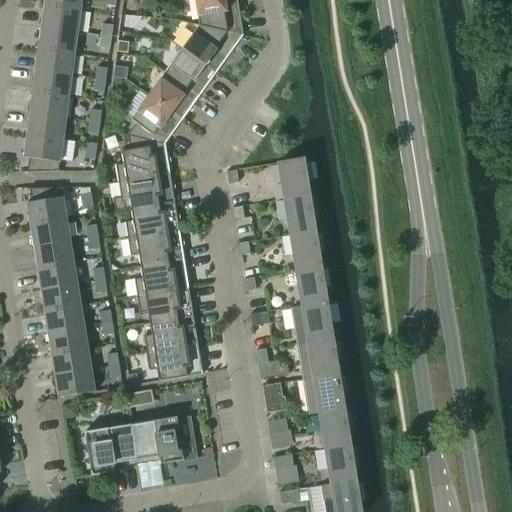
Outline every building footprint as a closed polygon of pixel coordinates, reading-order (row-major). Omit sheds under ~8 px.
[(43,0),(43,6),(80,11),(81,0),(43,0)] [(194,0),(199,26),(243,36),(236,0),(194,0)] [(43,6),(40,28),(77,33),(80,11),(43,6)] [(102,25),(101,37),(111,38),(113,26),(102,25)] [(199,26),(182,49),(216,74),(243,36),(199,26)] [(40,28),(37,50),(74,55),(77,33),(40,28)] [(117,43),(129,44),(130,34),(119,32),(117,43)] [(111,38),(101,37),(99,49),(109,50),(111,38)] [(182,49),(165,73),(199,97),(216,74),(182,49)] [(37,50),(34,71),(71,76),(74,55),(37,50)] [(97,68),(95,80),(105,81),(107,69),(97,68)] [(34,71),(32,93),(68,98),(71,76),(34,71)] [(165,73),(148,96),(182,120),(199,97),(165,73)] [(105,81),(95,80),(93,92),(104,93),(105,81)] [(135,124),(127,136),(164,145),(182,120),(148,96),(140,90),(124,112),(132,118),(131,121),(135,124)] [(32,93),(29,114),(66,119),(68,98),(32,93)] [(91,110),(89,122),(99,124),(101,112),(91,110)] [(29,114),(26,135),(63,140),(66,119),(29,114)] [(99,124),(89,122),(88,134),(98,136),(99,124)] [(63,140),(26,135),(23,158),(28,159),(27,171),(26,171),(26,173),(60,172),(60,171),(58,171),(60,163),(63,140)] [(115,166),(118,183),(169,174),(164,145),(127,136),(130,151),(121,152),(123,164),(115,166)] [(84,158),(95,159),(97,145),(86,144),(84,158)] [(288,162),(278,164),(284,200),(309,196),(307,181),(312,180),(310,164),(304,165),(303,159),(291,161),(288,162)] [(226,173),(228,185),(238,183),(236,171),(226,173)] [(115,213),(130,210),(174,203),(169,174),(118,183),(120,198),(112,199),(115,213)] [(25,204),(29,226),(66,220),(62,198),(60,190),(62,190),(62,188),(28,189),(28,190),(29,190),(31,203),(25,204)] [(80,196),(82,210),(92,208),(90,194),(80,196)] [(284,200),(290,236),(315,232),(312,217),(318,216),(315,199),(310,200),(309,196),(284,200)] [(124,222),(127,239),(178,231),(174,203),(130,210),(132,221),(124,222)] [(231,209),(233,221),(244,219),(242,207),(231,209)] [(29,226),(32,248),(69,241),(66,220),(29,226)] [(85,227),(87,239),(97,237),(95,225),(85,227)] [(138,255),(140,267),(183,260),(178,231),(127,239),(130,256),(138,255)] [(316,236),(315,232),(290,236),(295,271),(321,267),(318,253),(323,252),(321,235),(316,236)] [(97,237),(87,239),(89,250),(99,249),(97,237)] [(32,248),(36,269),(73,263),(69,241),(32,248)] [(237,244),(239,256),(249,254),(247,242),(237,244)] [(134,280),(136,297),(188,288),(183,260),(140,267),(142,278),(134,280)] [(36,269),(40,291),(76,284),(73,263),(36,269)] [(321,271),(321,267),(295,271),(301,307),(326,303),(324,288),(329,287),(326,271),(321,271)] [(92,270),(94,281),(104,280),(102,268),(92,270)] [(243,280),(245,292),(255,290),(253,278),(243,280)] [(104,280),(94,281),(96,293),(106,292),(104,280)] [(40,291),(43,312),(80,306),(76,284),(40,291)] [(147,313),(149,324),(192,317),(188,288),(136,297),(139,314),(147,313)] [(297,344),(307,343),(332,339),(330,324),(335,323),(332,306),(327,307),(326,303),(301,307),(291,308),(297,344)] [(43,312),(47,333),(83,327),(80,306),(43,312)] [(99,312),(101,324),(111,323),(109,311),(99,312)] [(249,315),(251,327),(261,326),(259,314),(249,315)] [(143,337),(146,354),(197,345),(192,317),(149,324),(151,335),(143,337)] [(111,323),(101,324),(103,336),(113,334),(111,323)] [(47,333),(50,355),(87,349),(83,327),(47,333)] [(303,380),(313,378),(338,374),(336,360),(341,359),(338,342),(333,343),(332,339),(307,343),(297,344),(303,380)] [(197,345),(146,354),(148,371),(156,369),(158,382),(202,375),(197,345)] [(50,355),(54,376),(90,370),(87,349),(50,355)] [(255,351),(257,363),(267,361),(265,349),(255,351)] [(106,355),(108,367),(118,365),(116,353),(106,355)] [(118,365),(108,367),(110,379),(120,377),(118,365)] [(90,370),(54,376),(57,398),(94,392),(90,370)] [(339,379),(338,374),(313,378),(303,380),(309,416),(319,414),(344,410),(342,395),(346,394),(344,378),(339,379)] [(271,385),(260,387),(262,399),(281,396),(279,384),(271,385)] [(344,410),(319,414),(325,449),(350,445),(347,431),(353,430),(350,413),(345,414),(344,410)] [(176,418),(130,425),(136,465),(159,462),(159,465),(167,464),(183,461),(195,459),(195,456),(189,419),(176,421),(176,418)] [(286,419),(266,422),(268,434),(287,431),(286,419)] [(136,465),(130,425),(83,433),(90,476),(106,474),(106,473),(114,472),(113,469),(136,465)] [(330,485),(356,481),(353,466),(358,465),(356,448),(350,449),(350,445),(325,449),(330,485)] [(291,455),(272,458),(274,470),(293,467),(291,455)] [(356,485),(356,481),(330,485),(320,486),(320,487),(324,511),(360,511),(359,501),(364,500),(361,484),(356,485)] [(297,490),(278,493),(280,505),(299,502),(297,490)]
